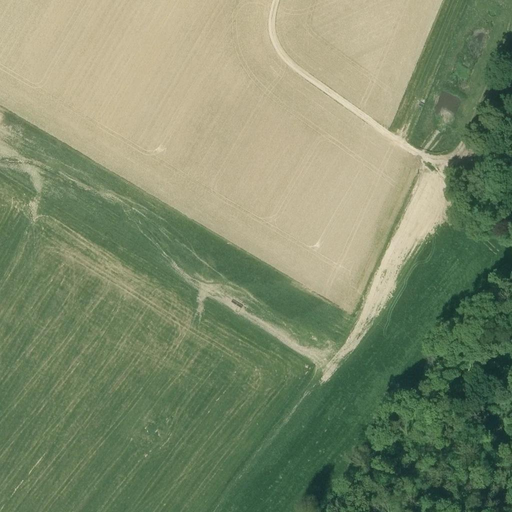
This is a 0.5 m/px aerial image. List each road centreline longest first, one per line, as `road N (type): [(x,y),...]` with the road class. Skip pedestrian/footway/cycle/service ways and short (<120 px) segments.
road 1 (track): [(441,158),(414,152),(286,57),(271,27),(276,0)]
road 2 (track): [(398,141),(455,0)]
